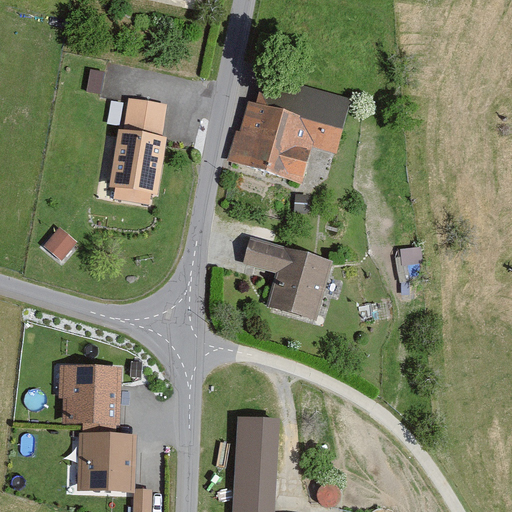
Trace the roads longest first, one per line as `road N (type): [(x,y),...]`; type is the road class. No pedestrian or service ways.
road 1 (track): [(459,511),(378,409),(306,372),(188,330)]
road 2 (residential): [(251,0),(188,330)]
road 3 (residential): [(0,287),(188,330)]
road 4 (residential): [(188,330),(186,511)]
